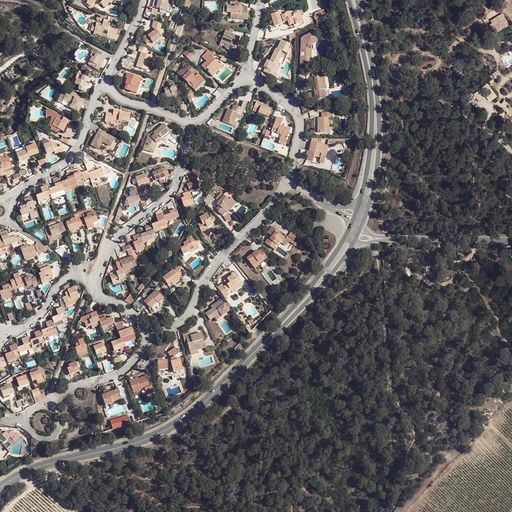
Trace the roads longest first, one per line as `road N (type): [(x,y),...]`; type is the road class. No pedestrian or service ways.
road 1 (secondary): [(64,459),(172,425),(273,332)]
road 2 (secondary): [(365,217),(377,158),(377,98),(355,0)]
road 3 (residential): [(147,333),(166,333),(183,321),(211,268),(252,232),(289,180)]
road 4 (secondary): [(349,0),(371,115),(357,207)]
road 5 (residential): [(99,287),(112,242),(174,192),(193,128)]
road 6 (residential): [(109,82),(94,95),(71,162),(16,193)]
road 7 (track): [(508,0),(476,20),(432,69),(401,63)]
road 8 (residential): [(289,180),(301,136),(297,109),(249,74)]
road 9 (residential): [(50,407),(78,383),(116,377),(140,354),(147,333)]
road 10 (tertiary): [(383,238),(511,241)]
road 11 (secondary): [(347,230),(273,332)]
road 12 (residential): [(1,335),(33,320),(69,276),(99,287)]
road 13 (secondary): [(273,332),(354,240)]
